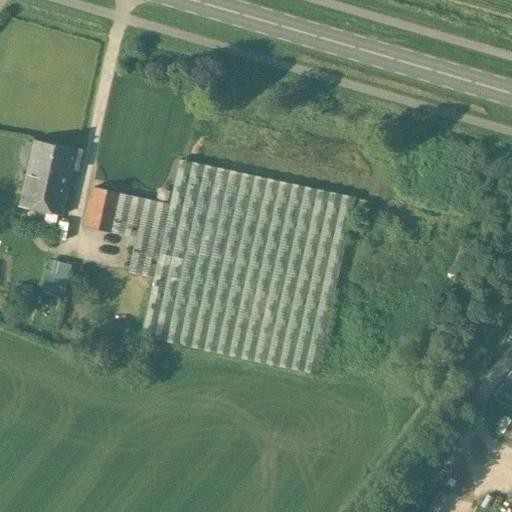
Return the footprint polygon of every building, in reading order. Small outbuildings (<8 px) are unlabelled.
[(33,140),(32,142),(27,141),(22,145),(18,161),(22,166),(27,168),(26,173),(69,182),(72,169),(77,170),(81,150),(33,140)] [(170,204),(120,193),(92,188),(84,227),(111,232),(135,238),(128,272),(153,278),(141,336),(316,374),(355,198),(179,160),(170,204)] [(69,182),(26,173),(18,206),(62,215),(69,182)] [(69,294),(75,262),(50,258),(44,289),(69,294)] [(499,430),(510,436),(511,430),(511,417),(507,415),(499,430)]
